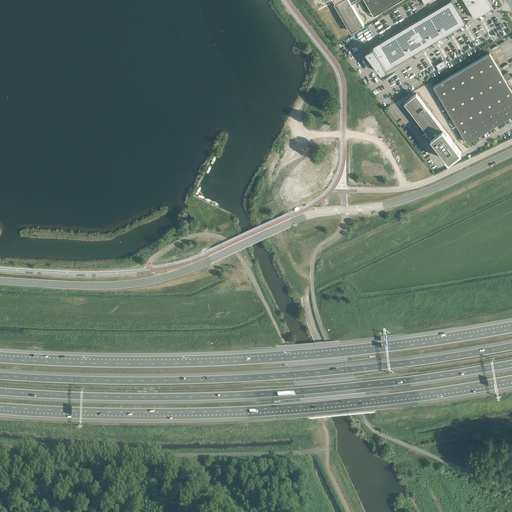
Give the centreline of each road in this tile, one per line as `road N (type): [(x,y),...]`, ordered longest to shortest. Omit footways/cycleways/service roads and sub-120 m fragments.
road 1 (motorway): [(0,391),(300,392),(511,362)]
road 2 (motorway): [(511,328),(251,360),(0,359)]
road 3 (motorway): [(511,346),(216,379),(0,376)]
road 4 (motorway): [(0,406),(260,409),(511,380)]
